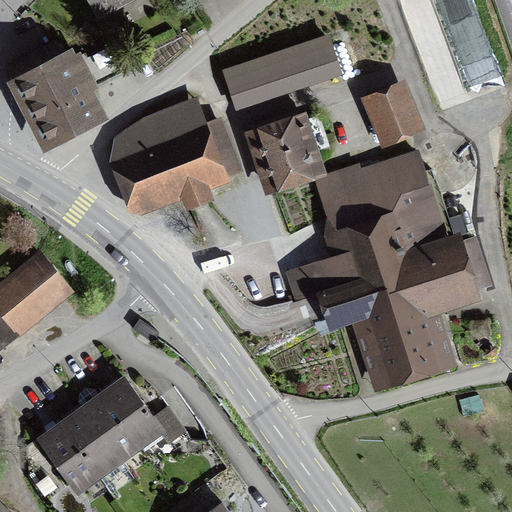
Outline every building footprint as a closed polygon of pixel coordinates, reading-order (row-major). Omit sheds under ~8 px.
[(95,0),(103,14),(129,0),(95,0)] [(511,0),(496,0),(511,45),(511,0)] [(236,112),(343,76),(330,35),(222,70),(236,112)] [(79,56),(66,62),(56,43),(13,65),(51,140),(94,118),(81,93),(122,72),(109,46),(81,61),(79,56)] [(383,149),(427,131),(406,80),(362,99),(383,149)] [(244,173),(222,117),(207,124),(197,97),(144,118),(114,138),(109,163),(129,214),(142,216),(181,202),(186,212),(214,201),(211,191),(230,183),(229,178),(244,173)] [(265,198),(328,177),(306,112),(244,133),(265,198)] [(353,326),(375,393),(457,368),(442,315),(482,303),(479,290),(494,286),(476,237),(464,241),(461,235),(447,237),(419,151),(361,170),(359,164),(315,178),(327,218),(325,238),(331,259),(286,272),(296,302),(316,294),(329,334),(353,326)] [(39,257),(0,288),(0,311),(16,331),(66,290),(39,257)] [(136,439),(140,445),(163,429),(128,382),(106,398),(136,439)] [(87,412),(116,453),(117,453),(136,439),(106,398),(101,392),(82,406),(87,412)] [(116,453),(87,412),(86,412),(65,427),(65,428),(94,469),(99,475),(121,459),(116,453)] [(65,428),(60,421),(37,438),(71,486),(94,469),(65,428)] [(229,511),(222,502),(207,511),(229,511)]
